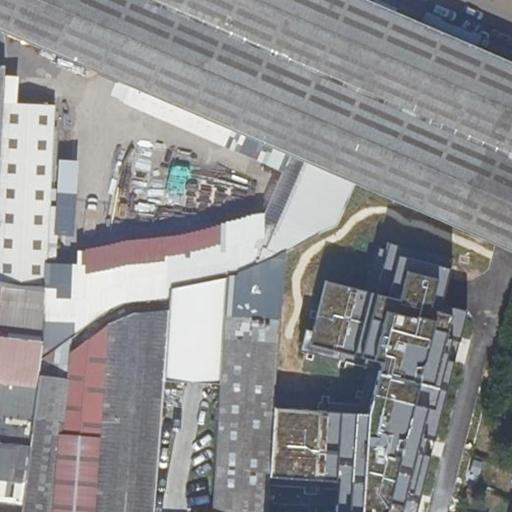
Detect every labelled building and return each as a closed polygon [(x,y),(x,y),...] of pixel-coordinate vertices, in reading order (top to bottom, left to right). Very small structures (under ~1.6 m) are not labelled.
[(511,60),(369,0),(0,0),(0,29),(5,31),(431,212),(465,232),(511,250),(511,60)] [(0,148),(0,206),(50,208),(53,106),(1,104),(0,148)] [(0,206),(0,283),(47,284),(50,208),(0,206)] [(334,511),(420,511),(470,310),(445,306),(456,258),(388,242),(375,292),(323,279),(308,347),(378,365),(366,414),(274,408),(269,477),(339,480),(334,511)] [(0,398),(12,390),(14,376),(42,364),(46,289),(0,283),(0,398)] [(107,325),(41,377),(35,422),(23,506),(22,511),(154,511),(169,311),(134,314),(107,325)] [(280,318),(228,313),(225,313),(212,511),(267,511),(269,477),(274,408),(280,318)] [(0,502),(23,506),(35,422),(0,417),(0,502)] [(0,511),(22,511),(23,506),(0,502),(0,511)]
